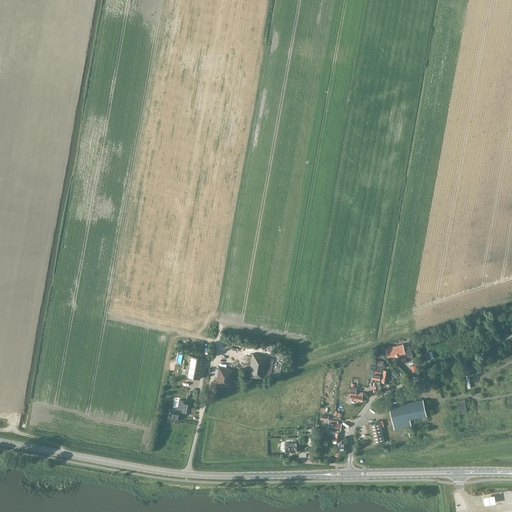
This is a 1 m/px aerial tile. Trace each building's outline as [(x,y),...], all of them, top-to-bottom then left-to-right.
[(402,343),(385,347),(387,356),(405,352),(407,360),(413,358),(410,346),(408,347),(404,348),(402,343)] [(270,378),(274,359),(267,358),(267,357),(258,355),(258,354),(252,353),(251,356),(246,355),(243,369),(247,370),(246,376),(248,376),(248,377),(263,379),(263,378),(270,378)] [(203,358),(197,357),(188,355),(184,376),(200,379),(203,358)] [(371,359),(369,370),(373,371),(381,372),(383,365),(380,364),(380,361),(371,359)] [(232,375),(233,375),(234,370),(229,369),(229,368),(219,367),(215,384),(230,387),(232,378),(232,375)] [(389,371),(386,370),(383,370),(383,372),(381,372),(373,371),(371,379),(379,380),(381,380),(381,382),(387,383),(389,371)] [(356,391),(356,390),(357,387),(354,387),(351,386),(350,389),(350,391),(351,391),(350,399),(355,400),(361,401),(362,392),(356,391)] [(426,416),(424,408),(423,400),(389,407),(393,423),(394,430),(411,426),(409,420),(426,416)] [(168,419),(180,421),(182,413),(184,414),(188,415),(190,403),(183,402),(181,411),(169,409),(168,419)] [(455,410),(445,412),(447,418),(452,418),(451,416),(456,415),(455,410)] [(341,423),(338,423),(338,421),(329,420),(329,421),(326,420),(326,424),(328,424),(327,433),(335,434),(334,441),(339,442),(340,433),(341,423)] [(374,445),(385,442),(380,422),(370,425),(374,445)] [(296,452),(296,443),(285,443),(285,447),(285,452),(296,452)] [(495,495),(484,496),(484,498),(485,504),(496,503),(495,497),(495,495)]
